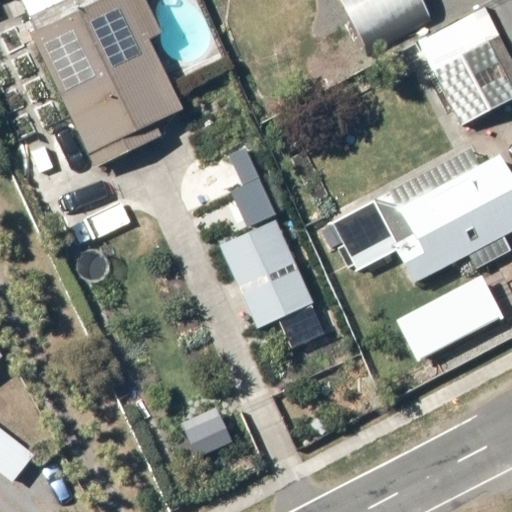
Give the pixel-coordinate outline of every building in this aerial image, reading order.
[(16,0),(90,169),(162,138),(154,120),(188,105),(143,0),(16,0)] [(423,15),(416,0),(336,0),(357,45),(423,15)] [(511,98),(511,52),(501,31),(429,68),(459,126),(511,98)] [(477,149),(376,200),(400,246),(391,251),(408,285),(465,256),(474,272),(509,254),(503,240),(511,235),(511,190),(494,155),(483,160),(477,149)] [(378,256),(361,212),(338,221),(356,265),(378,256)] [(310,303),(273,221),(217,246),(254,328),(310,303)] [(30,455),(0,429),(0,474),(8,481),(30,455)]
